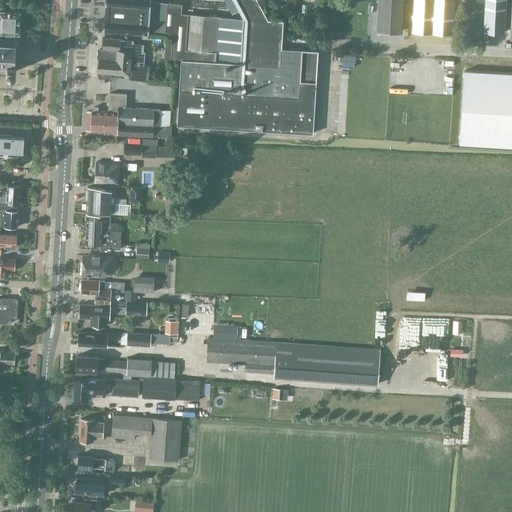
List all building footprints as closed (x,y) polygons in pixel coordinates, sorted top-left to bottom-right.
[(168,35),(174,36),(176,13),(181,13),(182,3),(175,2),(169,2),(150,1),(149,0),(105,0),(104,29),(104,30),(131,32),(133,33),(165,35),(168,35)] [(242,24),(240,63),(280,66),(281,50),(283,20),(268,19),(257,0),(233,0),(242,17),(242,24)] [(378,0),(377,31),(401,32),(401,28),(408,28),(409,0),(378,0)] [(424,0),(413,0),(412,34),(453,36),(455,2),(434,1),(424,0)] [(485,0),(484,28),(504,29),(505,0),(485,0)] [(11,33),(20,33),(20,26),(21,10),(0,9),(0,73),(6,74),(6,71),(16,71),(16,62),(15,62),(15,60),(15,46),(17,46),(18,45),(19,44),(19,43),(19,42),(18,41),(17,40),(16,40),(16,39),(11,39),(11,33)] [(172,59),(181,59),(225,62),(228,17),(220,17),(220,16),(218,16),(181,13),(176,13),(174,36),(172,59)] [(120,39),(103,38),(102,49),(100,49),(97,77),(111,78),(111,74),(125,75),(129,76),(129,79),(147,81),(149,66),(144,66),(145,52),(143,52),(144,44),(133,44),(134,40),(120,39)] [(225,62),(181,59),(181,63),(179,86),(179,94),(177,125),(207,127),(311,134),(316,53),(286,51),(281,50),(280,66),(240,63),(225,62)] [(460,143),(511,146),(511,73),(465,71),(460,143)] [(117,134),(152,136),(171,137),(172,126),(171,126),(171,110),(160,109),(146,109),(140,108),(125,108),(126,94),(109,94),(108,107),(111,107),(111,112),(102,112),(92,111),(91,131),(93,131),(117,133),(117,134)] [(0,156),(3,156),(18,157),(18,154),(23,154),(23,150),(25,150),(25,141),(24,141),(24,138),(20,138),(20,135),(0,133),(0,156)] [(124,146),(124,154),(141,155),(156,155),(156,156),(181,157),(181,148),(156,146),(157,139),(142,139),(142,144),(125,143),(124,146)] [(95,182),(102,183),(109,184),(116,184),(118,184),(120,165),(114,165),(114,164),(97,162),(95,182)] [(189,184),(188,192),(196,193),(196,185),(189,184)] [(0,203),(18,204),(19,187),(7,186),(7,191),(1,191),(0,203)] [(130,187),(129,203),(140,204),(141,188),(130,187)] [(87,202),(86,214),(100,215),(100,213),(102,214),(118,215),(127,215),(129,215),(130,205),(116,204),(111,204),(111,191),(102,190),(101,189),(87,188),(86,201),(87,202)] [(0,226),(4,226),(4,227),(17,227),(17,226),(17,218),(18,211),(14,211),(14,206),(0,204),(0,226)] [(111,217),(102,217),(87,216),(87,218),(86,218),(86,224),(87,224),(86,227),(86,244),(102,245),(101,252),(102,252),(111,252),(111,248),(121,249),(122,232),(118,231),(118,222),(111,222),(111,217)] [(0,254),(1,248),(9,249),(9,247),(15,247),(16,234),(0,232),(0,254)] [(149,248),(136,247),(136,258),(148,258),(149,248)] [(102,277),(106,277),(106,267),(112,267),(113,257),(85,256),(83,256),(82,275),(102,277)] [(0,274),(7,275),(7,270),(14,270),(15,259),(0,258),(0,274)] [(82,279),(81,294),(81,293),(95,294),(95,303),(111,304),(112,288),(105,287),(105,280),(82,279)] [(126,299),(126,300),(136,300),(136,291),(153,292),(154,280),(133,279),(133,290),(126,290),(125,299),(126,299)] [(18,299),(3,298),(2,323),(11,324),(11,319),(17,319),(18,299)] [(136,300),(126,300),(126,306),(126,313),(146,315),(147,301),(136,300)] [(124,306),(118,306),(110,305),(80,303),(79,318),(90,318),(90,326),(105,327),(105,319),(109,319),(110,312),(126,313),(126,306),(124,306)] [(166,320),(165,333),(178,333),(179,321),(166,320)] [(214,325),(213,336),(240,338),(241,327),(214,325)] [(78,346),(103,347),(107,348),(108,332),(79,331),(78,346)] [(126,331),(126,335),(125,344),(150,346),(151,340),(151,333),(126,331)] [(380,350),(209,339),(207,361),(245,364),(244,370),(273,372),(273,378),(378,385),(380,350)] [(4,364),(14,364),(14,352),(0,351),(0,370),(3,371),(4,364)] [(126,374),(150,376),(151,364),(151,360),(151,359),(127,358),(126,362),(124,361),(105,360),(105,357),(77,355),(76,370),(104,372),(104,371),(126,372),(126,374)] [(151,364),(150,376),(174,377),(175,362),(151,360),(151,364)] [(142,397),(174,399),(200,401),(201,380),(176,378),(143,376),(142,397)] [(75,380),(74,397),(87,398),(87,393),(92,394),(102,394),(105,395),(105,394),(106,378),(87,377),(87,381),(75,380)] [(112,379),(111,395),(138,396),(139,380),(112,379)] [(273,387),(272,399),(281,400),(282,388),(273,387)] [(113,415),(112,437),(134,438),(135,433),(150,434),(149,445),(148,457),(160,458),(164,459),(178,460),(182,420),(152,418),(113,415)] [(93,436),(103,437),(104,421),(94,421),(94,419),(82,418),(80,439),(93,440),(93,436)] [(92,467),(102,468),(105,468),(105,470),(114,471),(115,460),(93,458),(93,457),(79,456),(78,468),(92,469),(92,467)] [(108,483),(125,484),(126,476),(109,475),(108,483)] [(74,482),(74,485),(73,488),(76,490),(75,493),(103,496),(104,481),(77,478),(77,481),(74,482)] [(72,510),(72,511),(90,511),(90,508),(95,508),(96,500),(96,499),(84,498),(84,500),(75,499),(74,507),(73,507),(72,510)] [(135,501),(135,509),(153,511),(154,502),(135,501)]
